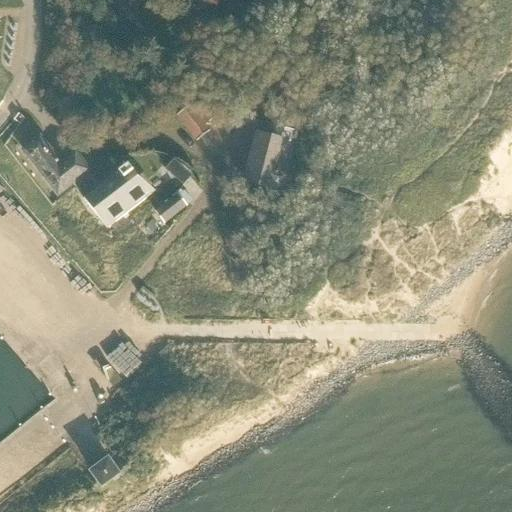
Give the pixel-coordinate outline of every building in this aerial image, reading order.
[(188,104),(175,115),(194,140),(208,129),(203,123),(212,116),(199,99),(190,106),(188,104)] [(265,187),(273,157),(278,138),(254,132),(242,181),(265,187)] [(37,138),(21,150),(55,193),(85,170),(73,154),(59,165),(37,138)] [(125,164),(81,198),(95,216),(105,228),(113,222),(144,198),(149,194),(140,182),(125,164)] [(83,179),(73,186),(77,191),(87,183),(83,179)] [(175,195),(153,212),(162,223),(184,206),(175,195)] [(99,485),(115,473),(105,459),(89,471),(99,485)]
